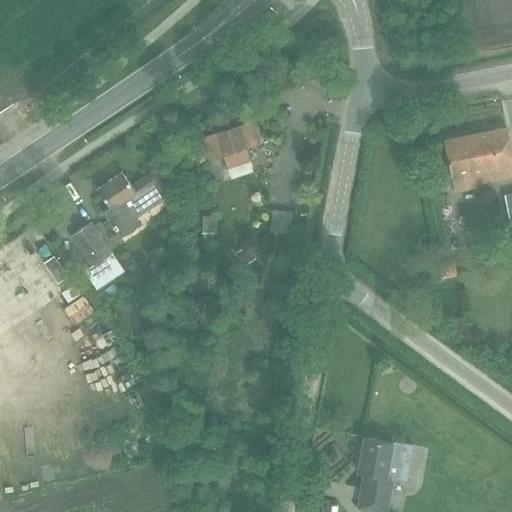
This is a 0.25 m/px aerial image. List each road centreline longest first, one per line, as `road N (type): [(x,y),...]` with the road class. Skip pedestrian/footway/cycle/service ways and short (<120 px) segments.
road 1 (tertiary): [(0,178),(219,27)]
road 2 (unclassified): [(284,511),(327,268)]
road 3 (unclassified): [(511,405),(327,268)]
road 4 (unclassified): [(327,268),(362,91)]
road 5 (unclassified): [(362,91),(390,96),(511,72)]
